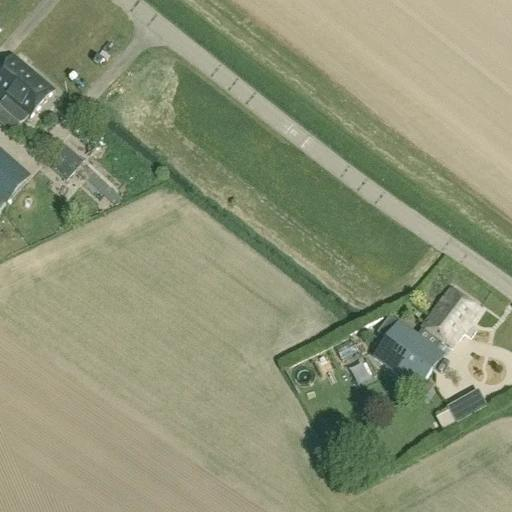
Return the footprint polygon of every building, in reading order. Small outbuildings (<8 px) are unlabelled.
[(0,125),(14,137),(25,125),(24,124),(27,122),(28,124),(55,94),(13,59),(0,73),(0,100),(5,104),(2,107),(2,106),(0,109),(0,125)] [(66,123),(74,132),(87,120),(79,112),(66,123)] [(86,148),(77,158),(124,203),(134,193),(86,148)] [(0,214),(7,207),(27,185),(0,160),(0,214)] [(62,185),(71,181),(62,163),(53,168),(62,185)] [(144,173),(133,185),(142,192),(152,180),(144,173)] [(36,215),(45,201),(34,195),(26,209),(36,215)] [(453,353),(460,342),(481,312),(452,291),(446,299),(446,300),(431,321),(423,333),(453,353)] [(395,371),(422,391),(431,378),(445,359),(418,340),(400,327),(388,344),(406,356),(404,358),(395,371)] [(339,372),(345,383),(361,375),(366,385),(393,373),(382,351),(339,372)] [(447,409),(456,426),(471,418),(462,401),(447,409)]
